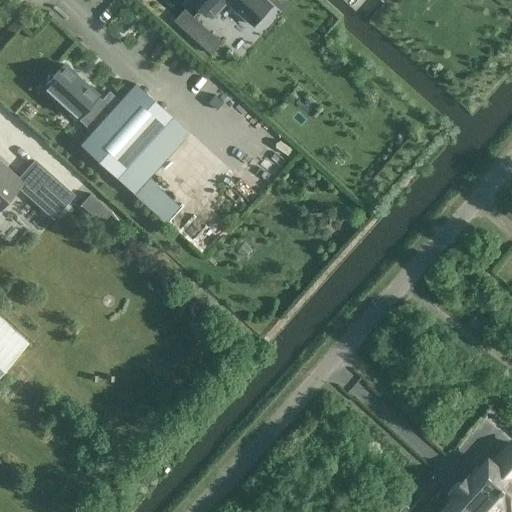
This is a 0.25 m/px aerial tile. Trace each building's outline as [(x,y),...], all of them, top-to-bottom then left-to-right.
[(193,0),(213,18),(227,2),(245,18),(260,0),(193,0)] [(209,52),(221,37),(185,8),(177,19),(196,34),(192,39),(209,52)] [(76,118),(91,132),(79,145),(115,177),(170,116),(134,84),(111,109),(96,96),(97,95),(63,64),(41,88),(75,119),(76,118)] [(0,205),(16,187),(52,220),(73,196),(33,160),(17,178),(0,162),(0,205)] [(99,223),(111,211),(92,191),(80,203),(99,223)] [(0,371),(27,342),(0,317),(0,371)] [(498,511),(511,497),(511,442),(511,443),(494,464),(490,460),(479,472),(476,469),(462,485),(450,498),(453,501),(442,511),(498,511)]
